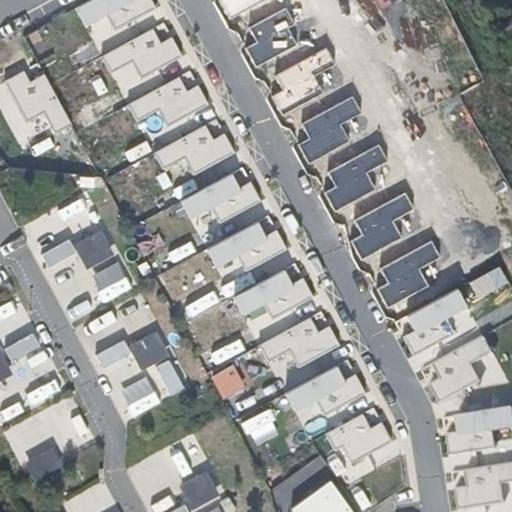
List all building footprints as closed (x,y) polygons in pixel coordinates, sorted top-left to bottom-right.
[(391,0),(398,26),(419,20),(413,0),(391,0)] [(420,0),(429,12),(445,1),(444,0),(420,0)] [(450,90),(479,78),(455,21),(426,33),(450,90)] [(436,121),(425,125),(435,155),(446,151),(436,121)] [(457,135),(467,166),(490,159),(480,128),(457,135)] [(209,134),(180,138),(184,168),(214,163),(209,134)] [(405,162),(373,174),(377,184),(409,172),(405,162)] [(510,250),(511,249),(511,211),(499,215),(510,250)] [(83,268),(114,256),(100,222),(70,234),(83,268)] [(39,254),(46,268),(75,253),(68,239),(39,254)] [(110,325),(146,308),(140,295),(104,313),(110,325)] [(0,384),(12,380),(5,361),(38,349),(33,335),(0,347),(0,346),(0,330),(27,321),(19,300),(0,307),(0,384)] [(139,370),(150,365),(165,398),(183,390),(156,331),(123,345),(121,342),(95,354),(101,368),(132,354),(139,370)] [(160,403),(149,383),(126,394),(121,384),(112,389),(127,420),(160,403)] [(38,410),(43,425),(73,416),(68,401),(38,410)] [(174,446),(189,472),(219,454),(203,428),(174,446)] [(53,446),(40,451),(37,441),(19,447),(29,478),(60,467),(53,446)] [(158,454),(133,468),(139,478),(163,465),(158,454)] [(176,485),(191,510),(221,492),(206,467),(176,485)] [(295,511),(352,511),(333,485),(295,511)] [(148,498),(152,511),(183,511),(176,489),(148,498)] [(233,511),(229,502),(208,511),(233,511)]
